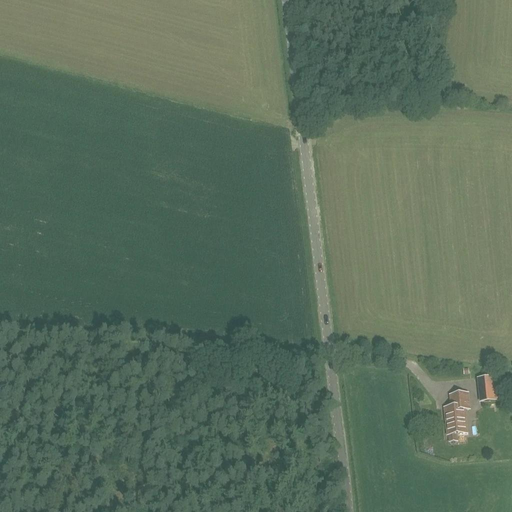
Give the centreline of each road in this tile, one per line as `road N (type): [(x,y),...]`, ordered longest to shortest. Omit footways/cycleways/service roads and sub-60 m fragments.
road 1 (tertiary): [(349,511),(289,0)]
road 2 (track): [(332,349),(279,356),(0,325)]
